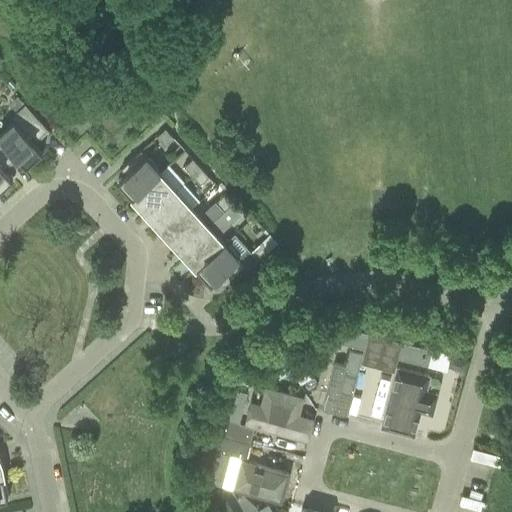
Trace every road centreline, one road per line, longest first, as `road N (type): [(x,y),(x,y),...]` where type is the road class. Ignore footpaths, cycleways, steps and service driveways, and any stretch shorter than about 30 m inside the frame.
road 1 (residential): [(23,418),(129,326),(135,264),(93,208),(65,193),(36,203),(0,237)]
road 2 (residential): [(455,459),(333,429),(317,445),(310,489),(319,503),(353,511)]
road 3 (unclassified): [(455,459),(494,318),(511,303)]
